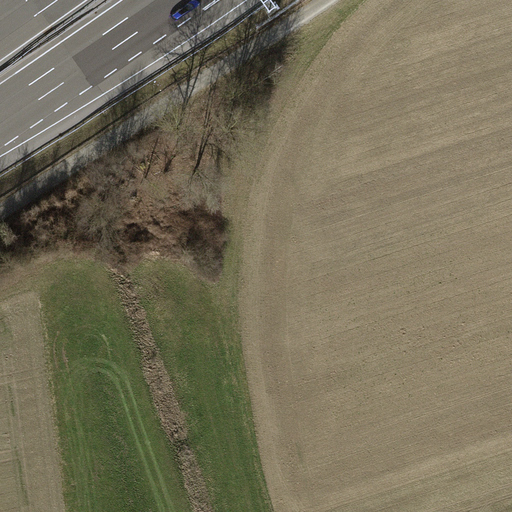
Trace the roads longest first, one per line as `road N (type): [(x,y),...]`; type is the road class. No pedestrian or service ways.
road 1 (track): [(0,213),(325,0)]
road 2 (motorway): [(0,117),(170,0)]
